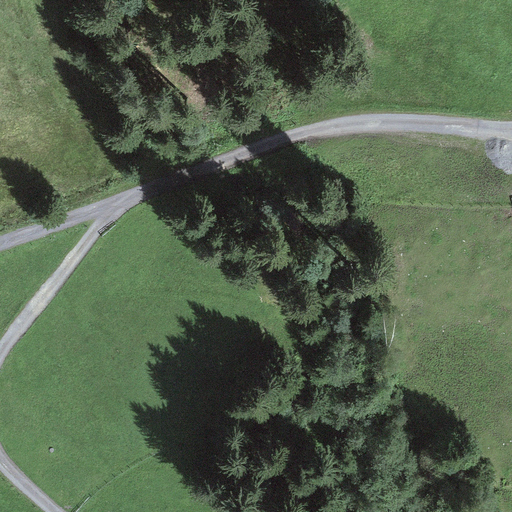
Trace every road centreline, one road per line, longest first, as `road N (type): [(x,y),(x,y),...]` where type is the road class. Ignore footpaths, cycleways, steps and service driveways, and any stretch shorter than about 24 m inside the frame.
road 1 (track): [(511,136),(361,119),(119,201)]
road 2 (track): [(119,201),(0,353)]
road 3 (track): [(119,201),(0,245)]
